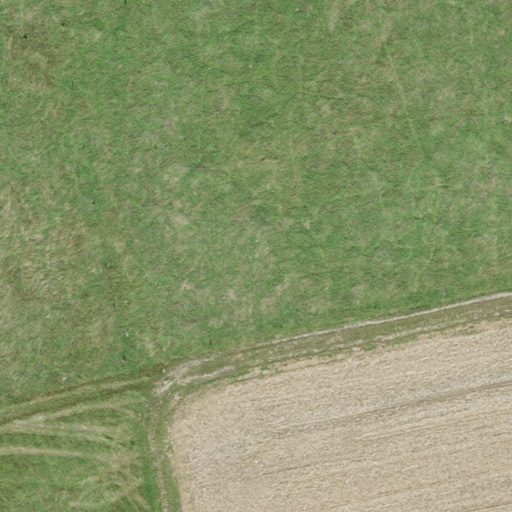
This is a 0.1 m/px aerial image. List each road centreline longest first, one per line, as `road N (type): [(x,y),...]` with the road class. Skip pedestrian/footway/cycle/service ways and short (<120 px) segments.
road 1 (track): [(511,305),(165,369),(151,431),(165,511)]
road 2 (track): [(165,369),(0,415)]
